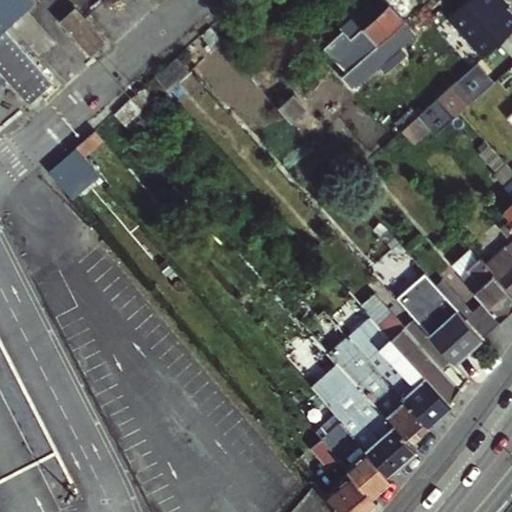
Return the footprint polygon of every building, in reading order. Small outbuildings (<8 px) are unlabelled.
[(38,0),(0,0),(0,85),(10,77),(33,102),(56,81),(8,27),(38,0)] [(418,36),(385,0),(370,0),(340,27),(357,47),(344,58),(333,69),(356,93),(379,70),(384,76),(409,54),(404,48),(418,36)] [(505,0),(469,0),(453,15),(488,53),(506,37),(511,31),(511,5),(511,4),(510,5),(505,0)] [(78,7),(63,20),(93,52),(107,39),(78,7)] [(474,100),(482,92),(465,73),(457,81),(474,100)] [(474,100),(457,81),(420,114),(436,132),(474,100)] [(296,93),(281,106),(293,119),(308,106),(296,93)] [(79,197),(105,172),(79,145),(53,170),(79,197)] [(511,240),(487,263),(511,291),(511,223),(509,220),(501,227),(511,240)] [(449,286),(443,292),(483,337),(511,310),(511,291),(487,263),(481,256),(461,274),(476,290),(475,291),(486,303),(474,314),(449,286)] [(432,279),(402,306),(454,363),(483,337),(443,292),(432,279)] [(450,401),(467,377),(454,363),(402,306),(395,313),(382,298),(368,310),(371,314),(450,401)] [(348,334),(430,424),(453,404),(450,401),(371,314),(348,334)] [(348,334),(330,350),(411,441),(430,424),(348,334)] [(330,350),(329,349),(314,362),(347,400),(335,410),(343,420),(367,448),(390,475),(418,449),(411,441),(330,350)] [(390,475),(367,448),(361,454),(336,427),(317,406),(306,415),(309,419),(341,456),(355,473),(373,494),(392,477),(390,475)] [(341,456),(309,419),(301,426),(316,442),(311,446),(329,466),(341,456)] [(361,454),(367,448),(343,420),(336,427),(361,454)] [(327,497),(339,511),(363,511),(378,500),(373,494),(355,473),(327,497)]
